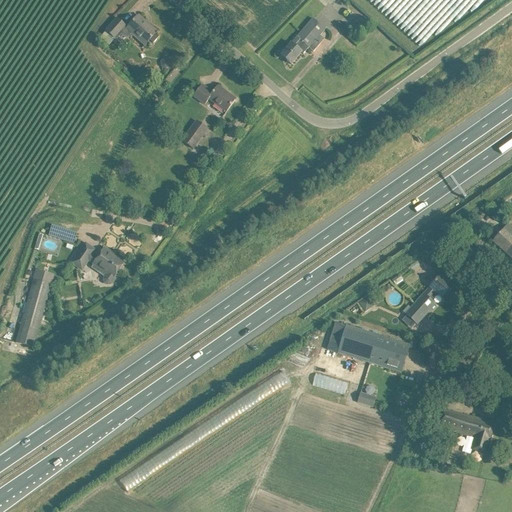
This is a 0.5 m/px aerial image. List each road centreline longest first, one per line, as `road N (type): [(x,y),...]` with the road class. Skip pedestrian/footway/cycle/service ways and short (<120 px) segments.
road 1 (motorway): [(511,106),(0,464)]
road 2 (motorway): [(0,496),(511,138)]
road 3 (unclassified): [(321,123),(357,117),(511,6)]
road 4 (unclassified): [(321,123),(175,0)]
